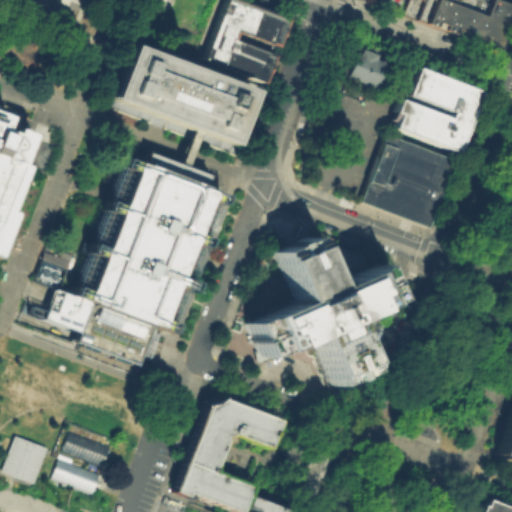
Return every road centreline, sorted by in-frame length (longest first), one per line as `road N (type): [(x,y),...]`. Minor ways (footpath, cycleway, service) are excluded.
road 1 (residential): [(511,43),(368,430)]
road 2 (primary): [(320,10),(511,82)]
road 3 (residential): [(434,254),(255,185)]
road 4 (residential): [(368,430),(196,357)]
road 5 (residential): [(255,185),(320,10)]
road 6 (residential): [(196,357),(255,185)]
